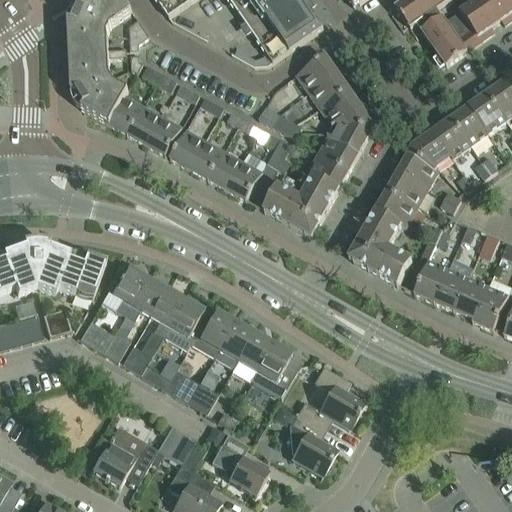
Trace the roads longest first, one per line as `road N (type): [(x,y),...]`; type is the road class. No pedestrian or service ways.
road 1 (residential): [(345,29),(265,80),(241,79),(163,33),(139,0)]
road 2 (residential): [(201,432),(62,354),(0,370)]
road 3 (residential): [(407,111),(302,298)]
road 4 (tertiary): [(202,239),(94,174),(25,163)]
road 5 (tertiary): [(25,200),(202,239)]
road 6 (residential): [(328,511),(355,490),(421,363)]
road 7 (unclassified): [(25,163),(22,45),(0,8)]
road 8 (tertiary): [(421,363),(302,298)]
road 9 (residential): [(110,511),(0,448)]
road 10 (residential): [(511,47),(428,108),(407,111)]
